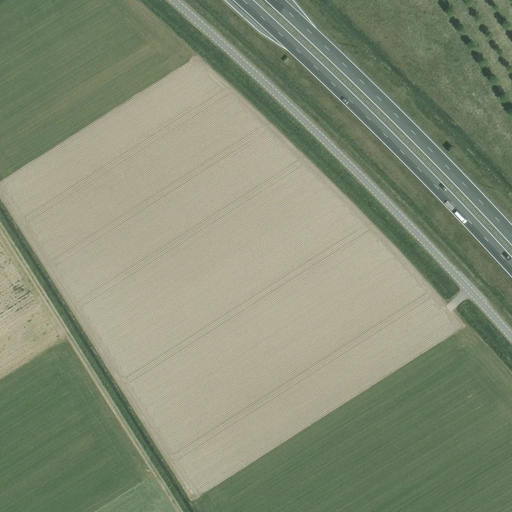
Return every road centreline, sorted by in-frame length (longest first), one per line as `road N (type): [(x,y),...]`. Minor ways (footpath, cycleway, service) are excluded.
road 1 (unclassified): [(172,0),(333,150),(511,337)]
road 2 (trunk): [(242,0),(511,267)]
road 3 (trunk): [(511,235),(274,0)]
